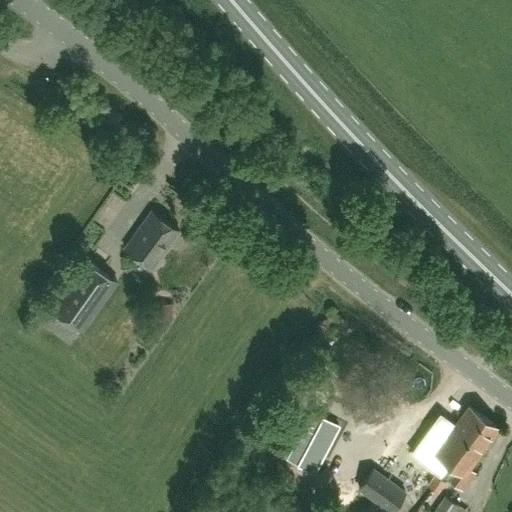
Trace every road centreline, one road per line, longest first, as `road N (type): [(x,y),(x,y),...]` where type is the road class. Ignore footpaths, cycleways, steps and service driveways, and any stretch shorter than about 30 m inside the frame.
road 1 (unclassified): [(511,399),(317,258),(173,118),(63,37)]
road 2 (primary): [(511,297),(346,131),(236,0)]
